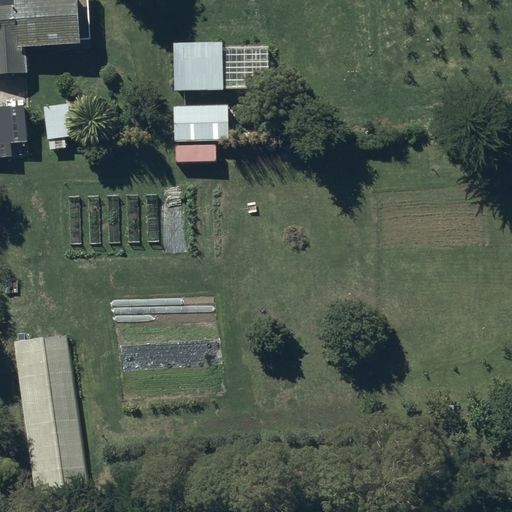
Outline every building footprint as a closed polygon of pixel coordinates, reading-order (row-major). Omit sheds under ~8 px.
[(0,0),(0,80),(30,79),(29,50),(93,47),(90,0),(0,0)] [(224,38),(173,40),(175,88),(225,86),(224,64),(268,63),(267,45),(224,47),(224,38)] [(72,101),(46,104),(49,138),(51,137),(52,148),(69,146),(68,135),(76,134),(72,101)] [(229,102),(174,104),(175,140),(176,140),(177,160),(217,159),(216,136),(230,135),(229,102)] [(68,332),(16,340),(38,489),(90,482),(68,332)]
